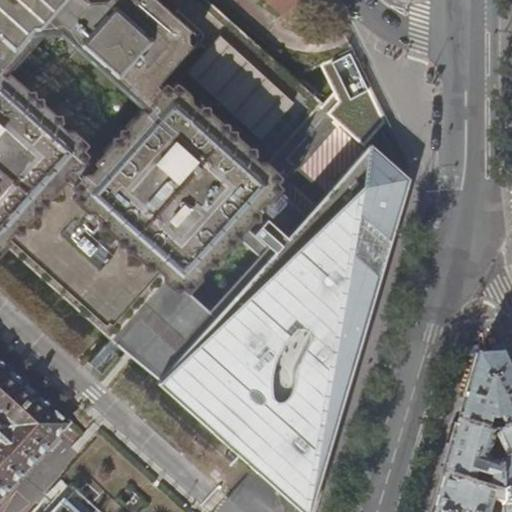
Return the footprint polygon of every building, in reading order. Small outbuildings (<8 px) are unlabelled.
[(0,0),(0,50),(9,59),(41,25),(62,23),(149,100),(168,78),(165,75),(205,30),(172,0),(0,0)] [(318,101),(206,0),(172,0),(205,30),(165,75),(168,78),(177,69),(270,152),(318,101)] [(276,17),(278,18),(282,13),(283,14),(295,0),(265,0),(262,4),(264,6),(269,1),(281,12),(276,17)] [(194,294),(190,290),(70,188),(149,100),(62,23),(41,25),(9,59),(92,133),(6,239),(136,355),(158,377),(215,312),(194,294)] [(0,50),(0,245),(6,239),(92,133),(9,59),(0,50)] [(318,101),(369,140),(387,120),(353,50),(321,66),(331,87),(318,101)] [(70,188),(190,290),(250,225),(265,209),(296,175),(270,152),(177,69),(168,78),(149,100),(70,188)] [(316,511),(409,178),(369,140),(356,154),(328,185),(288,230),(274,245),(268,252),(215,312),(158,377),(157,378),(269,481),(295,506),(301,511),(316,511)] [(265,209),(250,225),(274,245),(288,230),(265,209)] [(463,402),(457,424),(487,432),(490,420),(491,422),(494,423),(497,427),(501,425),(504,431),(511,427),(511,375),(502,355),(477,356),(476,359),(463,402)] [(0,499),(67,425),(0,364),(0,499)] [(487,432),(457,424),(450,449),(441,477),(497,493),(501,495),(499,464),(490,462),(487,457),(494,434),(487,432)] [(511,427),(504,431),(498,434),(509,456),(508,461),(499,464),(501,495),(501,496),(511,490),(511,427)] [(491,511),(497,493),(441,477),(431,511),(491,511)] [(511,511),(511,490),(501,496),(502,511),(511,511)] [(77,511),(64,499),(51,511),(77,511)]
